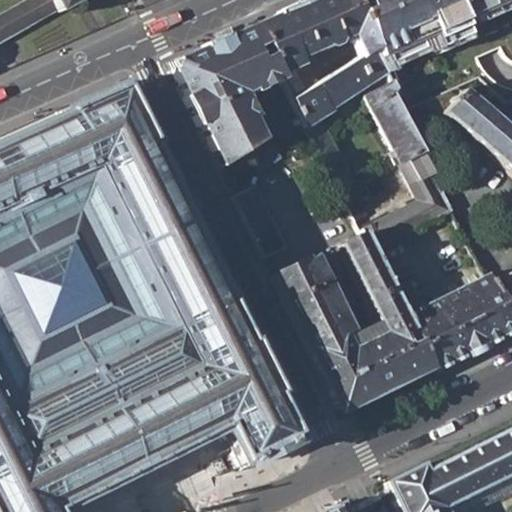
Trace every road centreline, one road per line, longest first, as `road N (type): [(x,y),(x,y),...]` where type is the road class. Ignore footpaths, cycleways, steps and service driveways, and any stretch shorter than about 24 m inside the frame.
road 1 (residential): [(334,461),(126,48)]
road 2 (tertiary): [(334,461),(511,373)]
road 3 (secondary): [(0,104),(126,48)]
road 4 (secondary): [(126,48),(236,0)]
